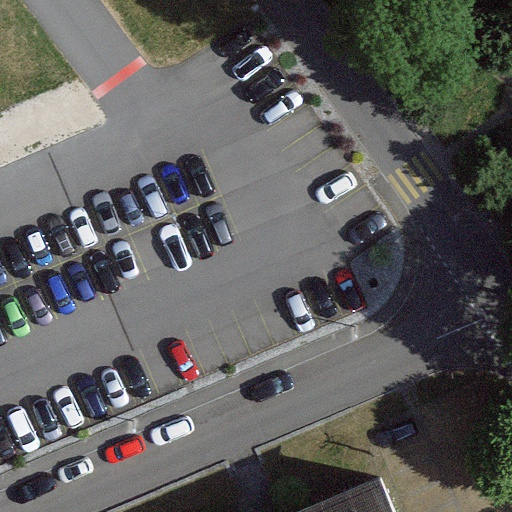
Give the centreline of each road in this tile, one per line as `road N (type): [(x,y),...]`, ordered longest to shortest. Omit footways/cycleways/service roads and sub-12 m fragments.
road 1 (residential): [(52,511),(508,319)]
road 2 (residential): [(282,0),(508,319)]
